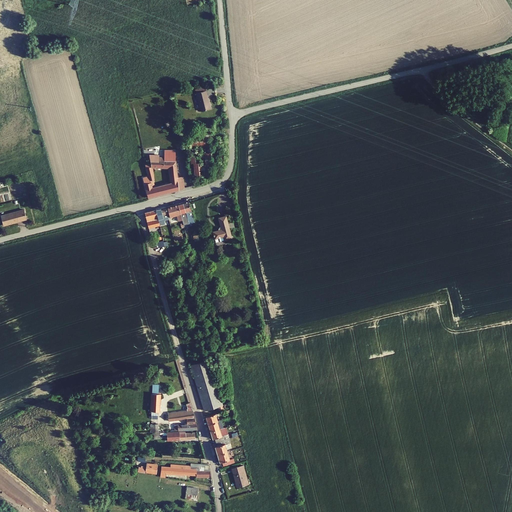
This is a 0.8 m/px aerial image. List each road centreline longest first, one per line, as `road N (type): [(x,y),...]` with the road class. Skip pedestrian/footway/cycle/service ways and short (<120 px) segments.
road 1 (unclassified): [(219,511),(212,461),(139,205)]
road 2 (residential): [(230,115),(511,45)]
road 3 (unclassified): [(230,115),(225,176),(139,205)]
road 4 (unclassified): [(139,205),(0,240)]
road 5 (track): [(511,150),(423,69)]
